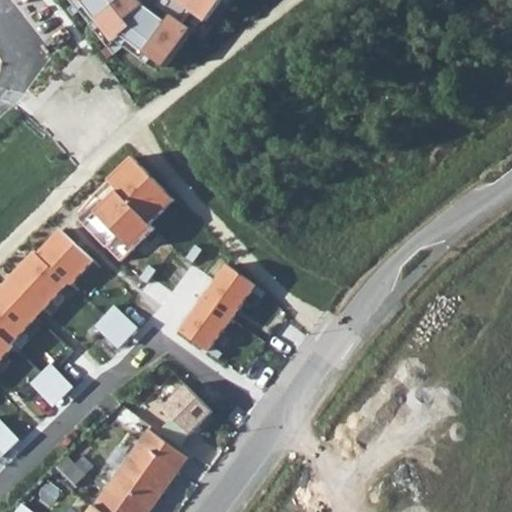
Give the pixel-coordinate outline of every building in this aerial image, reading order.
[(139,0),(80,0),(114,42),(122,36),(164,67),(192,29),(179,20),(187,8),(206,22),(222,0),(161,0),(158,6),(161,8),(156,15),(144,6),(139,0)] [(122,195),(100,215),(139,253),(159,233),(153,226),(179,200),(136,159),(110,182),(122,195)] [(0,369),(16,352),(14,349),(70,285),(74,287),(97,264),(63,232),(40,255),(36,253),(0,294),(0,369)] [(259,289),(229,267),(182,333),(212,352),(259,289)] [(187,386),(163,409),(190,436),(214,412),(187,386)] [(86,445),(99,457),(116,440),(104,428),(86,445)] [(96,504),(106,511),(147,511),(186,457),(149,431),(96,504)] [(66,456),(56,466),(73,484),(84,474),(66,456)]
